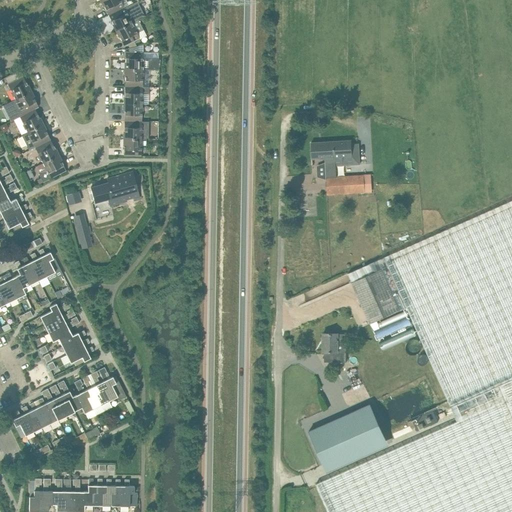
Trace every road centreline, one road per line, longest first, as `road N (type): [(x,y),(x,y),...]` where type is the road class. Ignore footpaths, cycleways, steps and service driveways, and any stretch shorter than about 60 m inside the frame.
road 1 (secondary): [(240,511),(249,0)]
road 2 (secondary): [(215,0),(207,511)]
road 3 (residential): [(30,47),(70,125),(94,126),(100,49),(84,18)]
